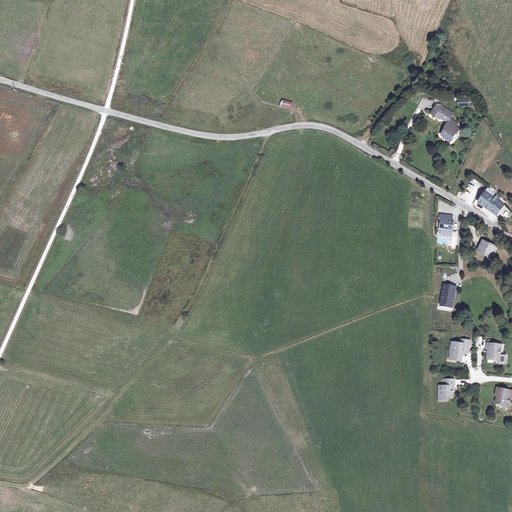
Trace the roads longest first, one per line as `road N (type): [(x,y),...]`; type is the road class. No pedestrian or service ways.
road 1 (tertiary): [(511,235),(328,128),(210,136),(0,79)]
road 2 (track): [(132,0),(106,110),(0,355)]
